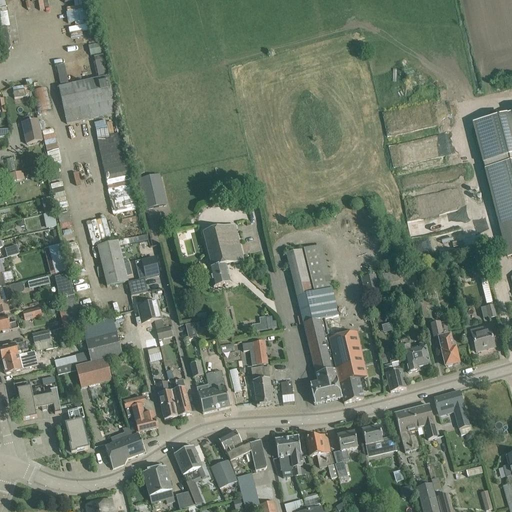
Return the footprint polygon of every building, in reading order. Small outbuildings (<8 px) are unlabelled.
[(0,29),(0,37),(3,51),(9,50),(11,48),(7,28),(0,29)] [(108,78),(59,88),(67,125),(116,114),(108,78)] [(32,92),(37,113),(51,110),(46,89),(32,92)] [(13,92),(14,100),(25,98),(24,91),(13,92)] [(511,114),(473,124),(508,257),(511,256),(511,114)] [(22,124),(27,145),(42,142),(38,120),(22,124)] [(0,138),(7,138),(10,135),(9,131),(0,130),(0,138)] [(58,149),(47,151),(50,166),(61,163),(58,149)] [(159,176),(139,180),(146,210),(166,205),(159,176)] [(209,270),(211,279),(214,289),(231,284),(226,266),(244,262),(241,252),(235,226),(203,234),(212,269),(209,270)] [(97,248),(107,287),(127,282),(126,277),(125,273),(123,266),(117,242),(97,248)] [(43,250),(50,276),(68,271),(62,245),(43,250)] [(323,246),(307,250),(315,287),(323,320),(340,316),(333,290),(323,246)] [(7,258),(12,256),(19,255),(17,247),(6,250),(7,258)] [(315,287),(307,250),(287,255),(318,383),(310,385),(314,405),(314,406),(316,406),(325,403),(325,404),(331,402),(341,400),(342,400),(328,341),(323,320),(315,287)] [(486,268),(483,257),(472,260),(474,270),(486,268)] [(155,258),(136,263),(140,281),(145,280),(160,276),(155,258)] [(129,264),(123,266),(125,273),(126,277),(132,276),(129,264)] [(383,276),(387,295),(401,292),(397,273),(383,276)] [(69,275),(55,278),(60,300),(74,296),(70,278),(69,275)] [(362,278),(366,295),(379,292),(376,275),(362,278)] [(486,278),(480,279),(486,305),(492,303),(486,278)] [(41,279),(27,282),(29,289),(43,286),(41,279)] [(140,281),(128,284),(131,297),(148,294),(145,280),(140,281)] [(5,288),(0,289),(0,314),(12,311),(9,301),(7,302),(6,301),(8,301),(7,299),(9,296),(12,293),(13,295),(23,292),(22,285),(11,288),(11,287),(5,288)] [(75,299),(58,302),(58,303),(59,309),(64,329),(81,325),(75,299)] [(58,303),(49,305),(51,311),(59,309),(58,303)] [(155,322),(161,321),(157,303),(138,307),(141,320),(136,321),(137,326),(142,325),(155,322)] [(481,309),(483,319),(488,318),(489,319),(496,318),(493,306),(481,309)] [(23,313),(25,321),(42,316),(40,308),(23,313)] [(0,318),(0,332),(2,332),(3,333),(19,329),(17,323),(9,325),(7,317),(0,318)] [(266,319),(260,319),(261,332),(268,331),(266,319)] [(161,321),(155,322),(159,341),(172,338),(169,326),(163,328),(161,321)] [(442,352),(446,367),(459,364),(455,349),(453,349),(450,336),(444,338),(440,323),(430,325),(433,338),(439,336),(439,339),(442,352)] [(193,324),(187,325),(191,338),(196,337),(193,324)] [(489,328),(471,333),(476,351),(487,348),(487,350),(495,348),(489,328)] [(54,331),(32,336),(34,343),(50,339),(50,336),(55,335),(54,331)] [(91,364),(106,360),(122,356),(117,334),(101,338),(86,342),(91,364)] [(356,334),(348,336),(328,341),(342,400),(343,400),(344,405),(364,400),(359,380),(367,378),(356,334)] [(406,364),(409,374),(419,372),(418,368),(421,368),(421,369),(423,369),(424,369),(428,368),(429,367),(430,367),(428,357),(426,348),(424,348),(423,344),(411,346),(409,341),(400,343),(402,356),(404,355),(406,364)] [(256,366),(256,367),(268,365),(265,342),(242,346),(244,353),(250,352),(252,366),(256,366)] [(0,349),(0,353),(2,361),(24,356),(23,352),(28,351),(26,343),(16,345),(15,343),(6,346),(7,348),(0,349)] [(220,347),(221,354),(234,352),(234,345),(220,347)] [(147,351),(148,357),(156,355),(160,354),(159,348),(147,351)] [(24,356),(2,361),(6,375),(33,368),(33,367),(38,366),(34,353),(24,356)] [(56,368),(74,363),(76,363),(77,367),(82,366),(80,357),(76,358),(76,356),(54,362),(56,368)] [(106,360),(91,364),(76,368),(81,389),(102,384),(112,382),(106,360)] [(74,363),(56,368),(58,377),(76,372),(74,363)] [(190,365),(193,379),(203,376),(200,363),(190,365)] [(385,367),(391,393),(406,390),(399,364),(385,367)] [(255,398),(257,408),(273,405),(270,379),(269,374),(273,373),(272,367),(264,369),(263,368),(251,370),(255,398)] [(290,381),(288,368),(285,368),(282,368),(284,382),(290,381)] [(221,372),(206,376),(208,386),(209,389),(210,392),(209,392),(209,394),(210,394),(211,398),(213,397),(216,412),(230,408),(228,399),(221,372)] [(54,378),(42,380),(44,386),(56,384),(54,378)] [(177,390),(170,392),(176,419),(192,415),(183,381),(176,383),(177,390)] [(176,419),(170,392),(168,385),(167,383),(156,385),(158,393),(164,421),(176,419)] [(291,383),(281,384),(283,404),(295,403),(294,396),(293,396),(291,383)] [(18,393),(23,423),(36,421),(35,411),(42,409),(42,412),(48,411),(47,408),(54,407),(55,414),(55,416),(61,414),(61,413),(59,403),(58,398),(57,391),(57,390),(50,392),(50,393),(51,395),(32,399),(31,392),(30,384),(13,387),(15,394),(17,393),(17,394),(18,393)] [(208,386),(197,388),(198,394),(203,415),(216,412),(213,397),(211,398),(210,394),(209,394),(209,392),(210,392),(209,389),(208,386)] [(460,393),(434,400),(435,405),(437,410),(439,418),(454,414),(459,431),(469,428),(462,402),(460,393)] [(141,406),(145,406),(143,399),(124,403),(128,419),(133,418),(136,434),(138,433),(139,434),(158,429),(156,420),(155,420),(154,414),(144,416),(141,406)] [(429,406),(412,411),(417,430),(424,429),(428,442),(437,439),(429,406)] [(69,445),(69,448),(67,448),(69,455),(77,453),(77,452),(89,449),(87,439),(82,420),(85,420),(82,410),(77,411),(67,414),(70,424),(65,425),(70,445),(69,445)] [(417,430),(412,411),(395,415),(405,455),(420,451),(415,434),(410,435),(409,433),(417,430)] [(113,445),(105,448),(113,470),(125,466),(128,460),(145,454),(138,436),(133,438),(129,428),(123,430),(125,434),(111,439),(113,445)] [(366,447),(368,459),(396,453),(394,440),(387,441),(387,439),(382,440),(379,428),(362,431),(366,447)] [(235,460),(251,453),(249,445),(243,448),(235,432),(218,441),(225,452),(231,463),(233,469),(238,467),(235,460)] [(349,460),(347,452),(358,449),(354,433),(337,437),(341,452),(333,454),(336,465),(344,463),(343,461),(349,460)] [(307,439),(309,449),(311,458),(317,457),(320,470),(328,468),(331,479),(337,478),(336,471),(335,467),(333,467),(327,436),(307,439)] [(291,458),(293,469),(294,478),(301,477),(300,468),(303,468),(300,448),(299,438),(288,439),(291,458)] [(293,471),(293,469),(291,458),(288,439),(275,441),(278,460),(279,459),(281,472),(293,471)] [(251,453),(255,472),(265,470),(266,468),(260,442),(249,445),(251,453)] [(174,456),(178,465),(190,496),(195,506),(203,503),(195,484),(209,478),(205,467),(202,468),(193,448),(174,456)] [(509,485),(503,487),(509,511),(511,511),(511,455),(506,457),(509,466),(504,467),(507,478),(509,485)] [(211,469),(220,490),(237,483),(232,471),(228,462),(211,469)] [(146,484),(151,505),(166,501),(167,505),(175,503),(166,468),(143,474),(146,484)] [(415,489),(421,511),(439,511),(432,484),(415,489)] [(255,486),(241,489),(245,510),(259,506),(260,506),(255,486)] [(487,494),(480,495),(484,511),(491,511),(492,511),(487,494)] [(437,498),(440,511),(452,511),(448,495),(446,496),(437,498)] [(188,509),(195,507),(195,506),(190,496),(178,500),(182,510),(188,509)] [(318,496),(304,500),(307,511),(321,507),(318,496)] [(234,502),(236,511),(243,510),(241,500),(234,502)] [(86,511),(113,511),(111,501),(86,507),(86,511)] [(284,506),(285,511),(302,511),(304,511),(304,510),(302,502),(302,501),(284,506)] [(260,506),(259,506),(260,511),(276,511),(274,503),(260,506)]
